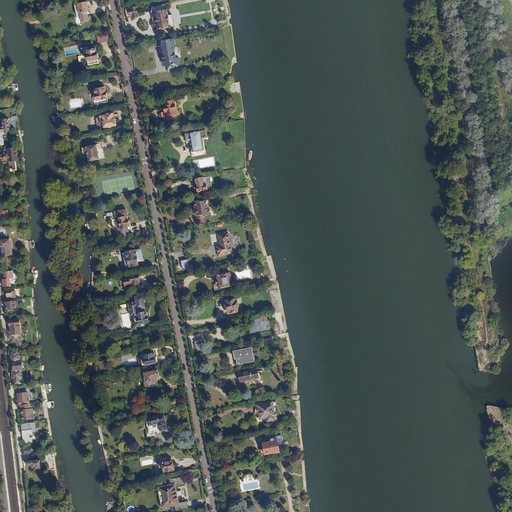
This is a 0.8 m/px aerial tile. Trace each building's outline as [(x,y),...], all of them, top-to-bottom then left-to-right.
[(88,2),(79,4),(82,21),(89,19),(87,7),(89,7),(88,2)] [(138,16),(136,7),(129,9),(131,16),(133,15),(134,17),(138,16)] [(156,19),(157,23),(158,23),(159,28),(178,25),(175,13),(168,14),(167,10),(152,13),(153,19),(156,19)] [(98,44),(109,42),(107,31),(96,33),(98,44)] [(165,60),(166,65),(177,63),(174,47),(175,46),(174,39),(159,42),(163,61),(165,60)] [(96,49),(90,50),(89,46),(81,47),(82,52),(81,52),(83,61),(88,60),(89,65),(99,63),(96,49)] [(105,88),(95,90),(97,99),(107,97),(105,88)] [(166,112),(167,112),(168,115),(176,114),(173,100),(165,102),(166,106),(165,106),(166,112)] [(117,120),(116,117),(114,117),(113,113),(101,115),(104,128),(116,125),(115,120),(117,120)] [(0,126),(0,132),(2,132),(11,131),(9,118),(3,118),(4,124),(2,127),(0,126)] [(202,140),(191,142),(193,151),(204,149),(202,140)] [(13,150),(13,149),(5,149),(5,154),(2,154),(0,157),(0,160),(3,162),(3,166),(5,166),(5,167),(4,169),(4,171),(5,173),(7,174),(9,175),(12,175),(14,174),(15,172),(16,172),(14,155),(16,155),(16,150),(13,150)] [(203,179),(195,180),(198,192),(207,190),(206,185),(204,185),(203,179)] [(217,213),(217,214),(224,213),(222,206),(220,207),(219,198),(212,200),(212,198),(206,200),(210,214),(217,213)] [(129,232),(128,225),(130,224),(127,209),(115,212),(117,222),(120,221),(122,233),(129,232)] [(232,253),(228,233),(219,235),(221,245),(217,246),(219,256),(232,253)] [(9,239),(0,240),(2,255),(10,255),(9,246),(10,246),(9,239)] [(141,250),(127,252),(130,267),(138,265),(137,261),(143,260),(141,250)] [(189,260),(181,261),(183,270),(191,269),(189,260)] [(11,287),(10,280),(13,279),(12,271),(5,272),(6,280),(3,280),(4,288),(11,287)] [(140,275),(126,279),(128,287),(140,284),(140,281),(141,280),(140,275)] [(217,277),(218,281),(216,282),(217,285),(219,285),(220,289),(230,287),(227,275),(217,277)] [(237,295),(226,297),(229,314),(238,313),(238,309),(239,309),(240,308),(237,295)] [(141,303),(134,305),(136,317),(139,316),(140,324),(141,329),(149,327),(148,324),(153,323),(151,313),(147,298),(140,299),(141,303)] [(15,301),(4,302),(5,310),(16,308),(15,301)] [(133,312),(125,314),(128,329),(135,328),(133,312)] [(259,327),(260,328),(261,328),(261,329),(267,328),(266,322),(268,321),(267,316),(251,320),(252,325),(257,324),(257,327),(259,327)] [(20,319),(8,320),(9,335),(21,334),(20,319)] [(204,339),(195,341),(198,353),(207,351),(204,339)] [(252,349),(235,352),(237,365),(254,361),(252,349)] [(11,370),(11,377),(13,379),(14,383),(15,384),(20,384),(21,382),(20,378),(18,376),(18,375),(21,374),(22,370),(22,361),(21,360),(17,360),(19,358),(18,354),(16,353),(16,352),(13,352),(13,353),(11,355),(11,359),(13,361),(11,361),(12,370),(11,370)] [(155,353),(145,355),(146,365),(157,363),(155,353)] [(257,370),(239,374),(240,382),(246,381),(246,382),(255,380),(255,377),(258,377),(257,370)] [(146,373),(148,381),(145,382),(146,386),(149,385),(150,387),(159,385),(157,378),(160,377),(159,371),(146,373)] [(27,403),(27,401),(31,400),(30,389),(25,389),(26,392),(18,393),(19,404),(27,403)] [(32,404),(19,405),(20,409),(21,419),(34,418),(33,408),(32,408),(32,404)] [(276,409),(275,409),(274,404),(256,407),(258,414),(259,414),(261,422),(269,420),(270,423),(277,422),(276,418),(278,418),(276,409)] [(155,436),(155,435),(168,432),(166,425),(168,424),(167,417),(164,417),(164,415),(146,419),(148,430),(146,431),(148,437),(155,436)] [(35,422),(20,424),(23,444),(33,442),(32,432),(36,431),(35,422)] [(272,441),(272,443),(264,444),(265,450),(263,450),(264,456),(266,455),(266,456),(274,454),(274,453),(281,452),(280,447),(282,446),(284,444),(283,440),(281,438),(273,440),(272,441)] [(166,454),(159,456),(161,462),(163,462),(165,468),(162,469),(163,472),(175,469),(172,459),(168,460),(166,454)] [(41,459),(27,461),(28,466),(33,465),(33,468),(36,467),(37,469),(43,468),(41,459)] [(172,485),(159,488),(163,508),(176,506),(177,511),(189,508),(188,502),(180,504),(176,486),(184,485),(183,478),(171,480),(172,485)]
